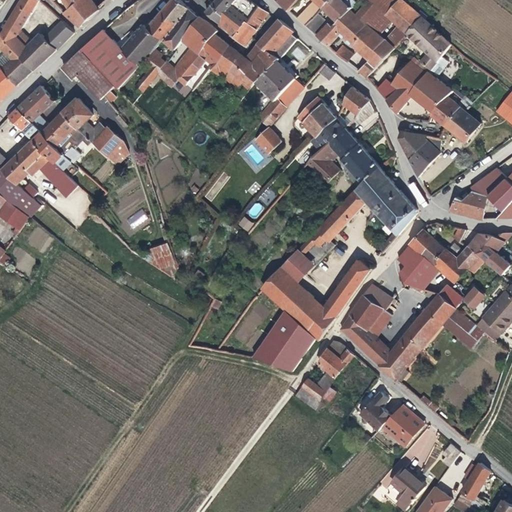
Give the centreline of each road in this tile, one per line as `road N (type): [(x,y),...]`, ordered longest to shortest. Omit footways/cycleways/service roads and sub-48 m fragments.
road 1 (residential): [(267,0),(371,91),(430,208)]
road 2 (residential): [(511,481),(334,331)]
road 3 (track): [(334,331),(200,511)]
road 4 (residential): [(430,208),(334,331)]
